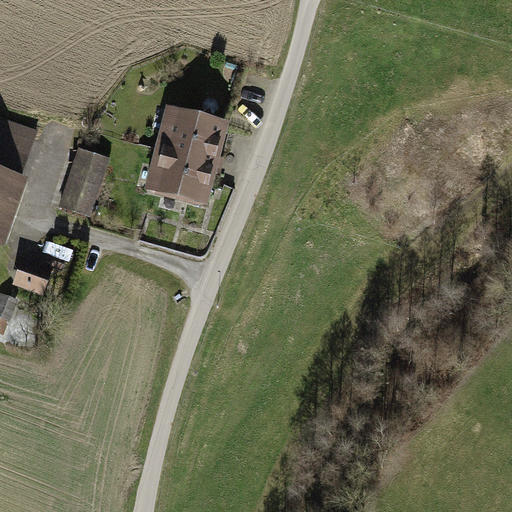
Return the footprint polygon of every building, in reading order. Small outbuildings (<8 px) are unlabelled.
[(204,203),(224,125),(174,112),(154,190),(204,203)] [(0,235),(35,138),(0,126),(0,235)] [(89,217),(108,160),(80,150),(61,207),(89,217)] [(51,273),(26,264),(19,283),(44,292),(51,273)] [(2,298),(0,304),(0,332),(2,333),(13,302),(2,298)]
